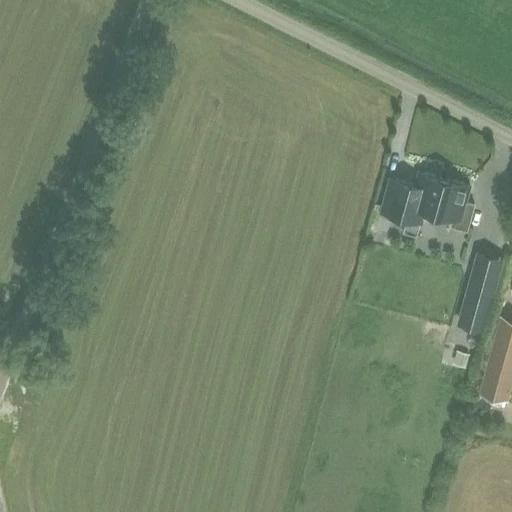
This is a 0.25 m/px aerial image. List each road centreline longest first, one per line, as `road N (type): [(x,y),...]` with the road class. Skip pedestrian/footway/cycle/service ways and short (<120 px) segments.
road 1 (track): [(146,0),(0,374)]
road 2 (unclassified): [(511,138),(237,0)]
